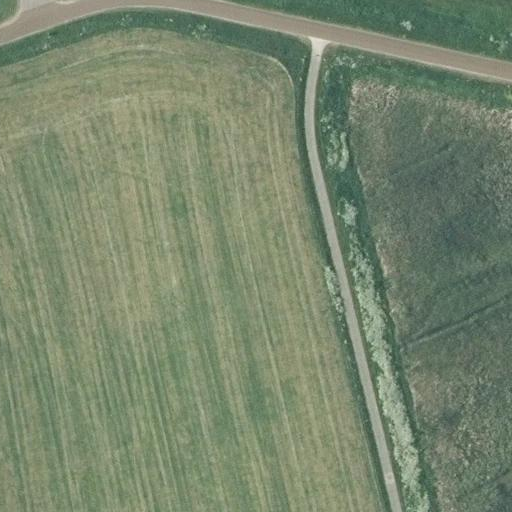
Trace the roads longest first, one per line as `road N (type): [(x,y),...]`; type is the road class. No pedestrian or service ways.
road 1 (unclassified): [(511,74),(158,0)]
road 2 (unclassified): [(138,0),(0,38)]
